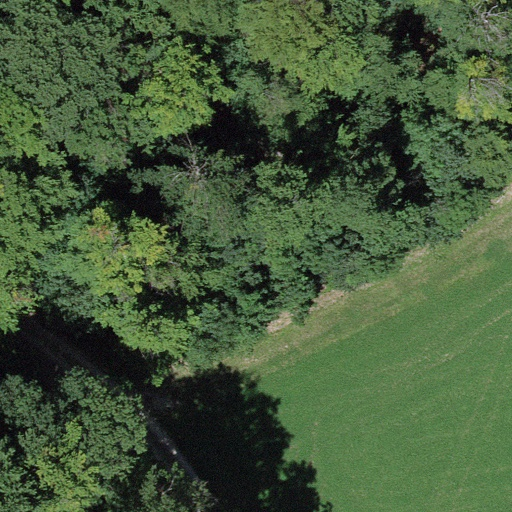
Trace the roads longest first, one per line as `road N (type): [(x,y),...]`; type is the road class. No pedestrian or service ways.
road 1 (track): [(137,437),(228,363),(422,267),(511,212)]
road 2 (track): [(203,511),(116,415),(0,318)]
